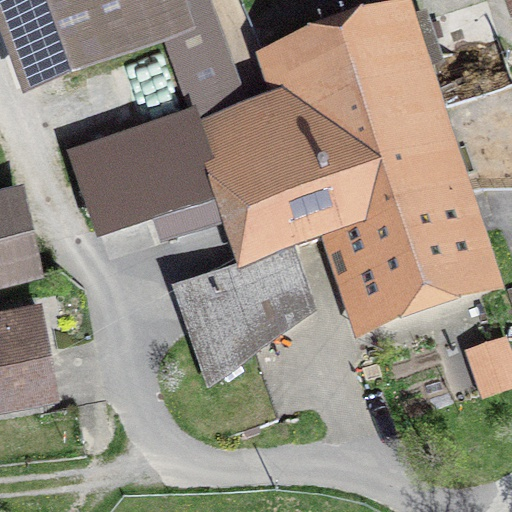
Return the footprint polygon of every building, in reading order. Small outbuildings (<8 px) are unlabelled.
[(163,0),(14,0),(43,79),(175,32),(163,0)] [(189,0),(201,36),(172,46),(195,116),(243,101),(210,0),(189,0)] [(176,239),(225,223),(240,268),(288,252),(289,257),(300,253),(298,248),(344,233),(373,319),(476,284),(441,183),(467,174),(457,146),(432,154),(406,78),(433,69),(418,24),(264,75),(274,105),(198,130),(194,119),(75,159),(98,228),(165,206),(176,239)] [(17,204),(0,207),(0,285),(34,278),(17,204)] [(221,282),(180,298),(208,379),(309,311),(289,257),(288,252),(240,268),(221,282)] [(0,411),(54,402),(39,313),(0,319),(0,411)] [(468,348),(484,396),(511,387),(511,336),(511,334),(468,348)]
